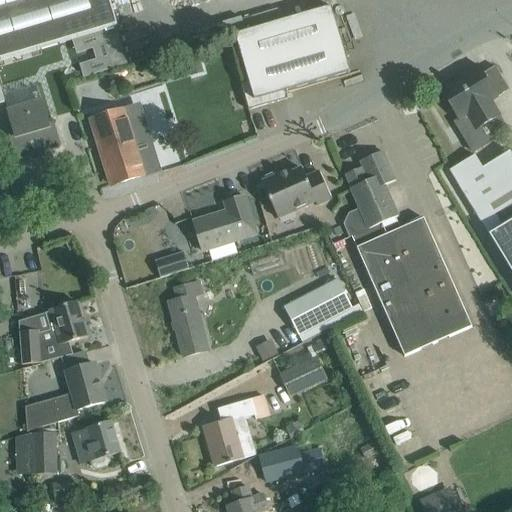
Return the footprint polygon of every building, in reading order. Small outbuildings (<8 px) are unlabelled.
[(0,0),(0,62),(118,28),(110,0),(0,0)] [(350,73),(331,7),(235,36),(250,84),(242,86),(249,111),(288,100),(285,92),(350,73)] [(199,59),(186,63),(190,77),(204,73),(199,59)] [(478,66),(466,73),(458,78),(460,81),(441,92),(459,122),(468,116),(477,131),(501,117),(492,102),(510,91),(495,67),(483,74),(478,66)] [(50,127),(42,100),(7,110),(15,137),(11,139),(16,158),(60,145),(54,126),(50,127)] [(125,110),(93,120),(98,138),(111,180),(113,186),(145,176),(144,170),(156,166),(143,124),(131,128),(125,110)] [(385,186),(396,182),(383,152),(361,162),(364,168),(361,169),(346,175),(352,189),(351,189),(369,230),(396,218),(398,217),(385,186)] [(475,157),(451,171),(511,272),(511,155),(510,153),(483,169),(475,157)] [(262,183),(271,202),(278,219),(315,204),(317,207),(331,201),(327,190),(319,172),(306,178),(302,169),(281,178),(280,175),(262,183)] [(257,236),(251,216),(245,197),(225,204),(227,212),(194,222),(203,252),(257,236)] [(353,237),(387,315),(405,357),(470,328),(423,220),(401,230),(396,218),(369,230),(353,237)] [(160,279),(189,270),(184,253),(155,262),(160,279)] [(38,275),(21,275),(21,301),(38,301),(38,275)] [(359,305),(352,309),(337,280),(285,308),(303,343),(363,312),(359,305)] [(196,298),(202,296),(199,283),(176,289),(178,300),(169,303),(184,358),(210,351),(196,298)] [(40,365),(79,354),(75,342),(88,338),(77,303),(50,311),(50,313),(45,314),(50,331),(40,334),(40,331),(19,333),(22,367),(40,365)] [(289,399),(328,381),(315,354),(331,347),(327,339),(307,348),(310,353),(296,360),(298,365),(278,375),(289,399)] [(95,364),(76,370),(66,373),(72,394),(26,408),(28,432),(79,417),(77,411),(104,403),(98,382),(100,381),(95,364)] [(222,422),(205,428),(216,467),(257,455),(246,419),(254,416),(256,421),(270,416),(264,397),(219,411),(222,422)] [(108,457),(121,453),(112,422),(87,430),(87,431),(72,435),(81,467),(91,464),(92,467),(99,469),(107,467),(110,462),(108,457)] [(31,432),(33,471),(57,470),(55,431),(31,432)] [(297,445),(259,457),(266,484),(326,467),(320,449),(300,455),(297,445)] [(297,485),(299,494),(327,486),(325,477),(297,485)] [(269,511),(264,495),(251,499),(248,489),(234,493),(237,504),(228,507),(229,511),(269,511)] [(461,511),(452,489),(424,500),(428,511),(461,511)]
